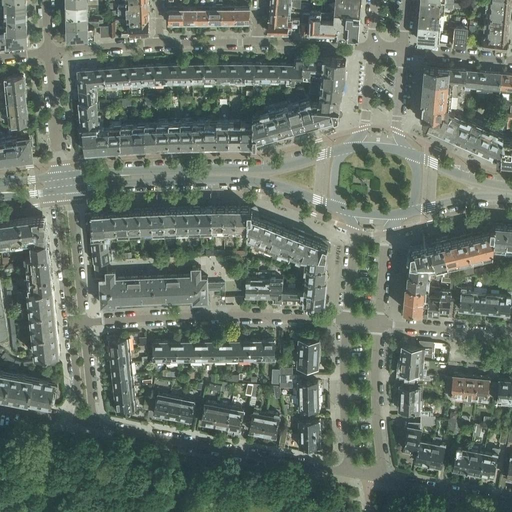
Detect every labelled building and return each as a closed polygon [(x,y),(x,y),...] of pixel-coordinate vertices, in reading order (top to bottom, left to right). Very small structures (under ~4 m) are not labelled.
[(0,0),(1,9),(27,9),(26,0),(0,0)] [(119,5),(119,9),(148,8),(148,4),(149,3),(148,0),(126,0),(127,4),(119,5)] [(271,8),(291,11),(292,4),(297,5),(297,6),(301,6),(301,2),(290,0),(271,0),(271,3),(270,4),(270,7),(271,8)] [(335,0),(335,11),(360,13),(361,1),(346,0),(335,0)] [(454,2),(430,0),(421,0),(421,11),(440,13),(445,13),(446,6),(454,7),(454,2)] [(67,3),(67,14),(86,14),(86,8),(98,8),(98,3),(67,3)] [(184,22),(184,5),(169,5),(169,8),(169,22),(177,22),(177,24),(182,24),(182,22),(184,22)] [(184,5),(184,22),(189,22),(190,23),(195,23),(195,22),(197,22),(197,5),(184,5)] [(197,5),(197,22),(202,22),(202,23),(209,23),(210,5),(197,5)] [(210,5),(209,23),(216,23),(216,22),(222,22),(223,5),(210,5)] [(235,21),(236,5),(223,5),(222,22),(223,22),(223,23),(229,23),(229,21),(235,21)] [(236,5),(235,21),(236,21),(236,23),(242,23),(242,21),(249,21),(250,7),(250,5),(245,5),(236,5)] [(490,10),(489,16),(510,18),(511,8),(487,6),(486,9),(490,10)] [(148,8),(119,9),(119,14),(127,13),(127,19),(128,19),(149,18),(149,14),(148,13),(148,8)] [(270,14),(270,19),(292,21),(299,22),(300,18),(295,17),(295,18),(291,17),(291,11),(271,8),(271,9),(270,10),(270,13),(270,14)] [(0,14),(8,15),(8,20),(27,20),(27,9),(1,9),(0,9),(0,14)] [(310,11),(310,14),(309,23),(309,33),(319,33),(321,18),(321,11),(310,11)] [(360,13),(335,11),(335,12),(321,11),(321,18),(319,33),(337,34),(356,35),(356,34),(358,33),(359,33),(360,13)] [(421,11),(419,27),(438,29),(440,13),(421,11)] [(67,26),(95,25),(99,25),(99,20),(86,20),(86,14),(67,14),(67,26)] [(302,23),(309,23),(310,14),(303,14),(302,23)] [(485,26),(509,28),(510,18),(489,16),(488,22),(486,22),(485,26)] [(149,18),(128,19),(128,28),(129,34),(150,33),(149,18)] [(292,21),(270,19),(269,19),(268,31),(291,32),(292,21)] [(27,20),(8,20),(8,26),(0,26),(0,32),(28,31),(27,20)] [(101,25),(101,35),(110,35),(110,24),(101,25)] [(95,25),(67,26),(67,38),(95,36),(95,25)] [(455,25),(455,30),(454,38),(454,43),(466,44),(467,26),(455,25)] [(509,28),(485,26),(485,29),(488,30),(487,36),(508,38),(509,28)] [(438,29),(419,27),(418,38),(420,41),(437,42),(438,29)] [(28,31),(0,32),(1,37),(0,36),(0,46),(28,43),(28,31)] [(508,38),(487,36),(485,36),(484,46),(508,48),(508,38)] [(304,71),(304,56),(296,56),(296,64),(291,64),(291,82),(291,83),(295,83),(295,75),(304,76),(304,71)] [(322,69),(323,69),(323,65),(322,65),(323,63),(323,57),(304,56),(304,71),(308,72),(309,68),(322,69)] [(323,65),(323,69),(345,71),(346,59),(343,59),(343,58),(323,57),(323,63),(322,65),(323,65)] [(193,81),(192,63),(187,63),(187,62),(182,63),(181,63),(180,63),(181,81),(193,81)] [(205,81),(205,63),(203,63),(202,62),(198,62),(197,63),(192,63),(193,81),(205,81)] [(205,63),(205,81),(218,80),(218,63),(213,63),(211,62),(207,62),(206,63),(205,63)] [(222,63),(218,63),(218,80),(230,80),(230,63),(228,63),(227,62),(223,62),(222,63)] [(230,80),(242,81),(242,63),(237,63),(236,62),(232,62),(231,63),(230,63),(230,80)] [(242,63),(242,81),(255,81),(255,63),(254,63),(253,62),(248,62),(247,63),(242,63)] [(255,63),(255,81),(267,81),(267,63),(263,63),(261,62),(257,62),(256,63),(255,63)] [(267,81),(279,81),(280,63),(279,63),(277,62),(273,62),(272,63),(267,63),(267,81)] [(168,81),(168,64),(163,64),(161,63),(157,63),(156,64),(155,64),(156,82),(156,85),(165,85),(164,82),(168,81)] [(168,64),(168,81),(181,81),(180,63),(179,64),(178,63),(173,63),(172,64),(168,64)] [(280,63),(279,81),(291,82),(291,64),(287,64),(286,63),(282,63),(281,63),(280,63)] [(131,66),(131,83),(139,83),(139,86),(143,86),(143,82),(144,82),(143,65),(138,65),(136,64),(132,65),(131,66)] [(144,82),(156,82),(155,64),(154,64),(153,64),(148,64),(147,65),(143,65),(144,82)] [(118,66),(119,84),(131,83),(131,66),(129,66),(128,65),(123,65),(122,66),(118,66)] [(425,77),(449,79),(450,67),(429,65),(429,66),(426,66),(425,77)] [(105,67),(106,81),(106,85),(119,84),(118,66),(113,67),(112,66),(107,66),(106,67),(105,67)] [(80,87),(80,88),(98,87),(98,82),(106,81),(105,67),(91,68),(91,67),(81,68),(81,69),(78,69),(79,81),(78,81),(79,87),(80,87)] [(449,79),(466,81),(467,69),(450,67),(449,79)] [(321,80),(344,82),(345,71),(323,69),(322,69),(321,80)] [(466,86),(477,87),(479,70),(467,69),(466,81),(466,86)] [(477,87),(489,89),(491,70),(486,70),(480,70),(479,70),(477,87)] [(491,70),(489,89),(501,90),(502,72),(491,70)] [(511,72),(502,72),(501,90),(511,90),(511,72)] [(5,77),(6,89),(25,87),(26,85),(26,81),(25,80),(24,75),(18,75),(18,74),(14,74),(14,76),(5,77)] [(425,77),(423,100),(422,106),(425,106),(425,109),(424,116),(423,117),(422,117),(422,118),(421,119),(421,120),(422,121),(423,122),(441,130),(452,135),(462,112),(463,110),(464,104),(466,86),(466,81),(449,79),(425,77)] [(320,92),(342,94),(342,89),(344,87),(344,82),(321,80),(320,92)] [(6,89),(7,101),(26,99),(26,98),(27,97),(27,93),(25,92),(25,87),(6,89)] [(98,87),(80,88),(80,92),(79,92),(80,100),(81,100),(81,101),(102,99),(101,87),(98,88),(98,87)] [(313,103),(339,105),(340,101),(341,99),(342,94),(320,92),(320,99),(312,99),(313,103)] [(299,98),(306,124),(318,121),(313,103),(312,99),(309,95),(299,98)] [(132,97),(123,98),(124,106),(132,106),(132,97)] [(287,101),(295,128),(306,124),(299,98),(287,101)] [(26,99),(7,101),(9,113),(27,111),(27,110),(28,109),(28,105),(27,104),(26,99)] [(102,99),(81,101),(79,101),(79,103),(78,104),(79,107),(80,108),(81,113),(103,112),(102,99)] [(275,102),(283,131),(295,128),(287,101),(287,99),(275,102)] [(283,131),(275,102),(264,106),(265,110),(272,134),(283,131)] [(339,105),(313,103),(318,121),(340,115),(341,114),(342,113),(342,112),(341,111),(341,110),(340,110),(339,109),(340,105),(339,105)] [(253,120),(253,143),(256,143),(256,142),(256,141),(256,142),(258,142),(258,143),(259,144),(260,144),(261,144),(262,143),(266,136),(272,134),(265,110),(254,113),(253,120)] [(27,111),(9,113),(10,125),(16,124),(29,123),(29,122),(30,121),(29,117),(28,116),(27,111)] [(82,126),(84,125),(96,124),(100,124),(100,123),(104,123),(104,119),(104,112),(103,112),(81,113),(81,114),(80,116),(80,119),(81,120),(82,126)] [(462,112),(452,135),(463,139),(473,117),(462,112)] [(484,122),(473,117),(463,139),(474,144),(484,122)] [(182,120),(170,121),(170,144),(175,144),(175,145),(181,144),(181,143),(182,143),(182,120)] [(182,120),(182,143),(187,143),(187,144),(193,144),(193,143),(194,143),(194,120),(182,120)] [(194,120),(194,143),(199,143),(199,144),(205,144),(205,143),(206,143),(206,120),(194,120)] [(206,120),(206,143),(211,143),(211,144),(217,144),(217,143),(218,143),(218,120),(206,120)] [(230,143),(230,120),(218,120),(218,143),(223,142),(223,144),(229,144),(229,143),(230,143)] [(230,120),(230,143),(235,142),(235,144),(241,144),(241,143),(241,120),(230,120)] [(241,120),(241,143),(247,143),(247,144),(253,144),(253,143),(253,120),(241,120)] [(146,122),(146,145),(151,145),(151,146),(157,145),(157,144),(158,144),(158,121),(146,122)] [(158,121),(158,144),(163,144),(163,145),(169,145),(169,144),(170,144),(170,121),(158,121)] [(485,122),(484,122),(474,144),(485,149),(495,127),(496,125),(486,121),(485,122)] [(134,145),(134,122),(122,123),(122,146),(127,146),(127,147),(133,147),(133,146),(134,145)] [(134,122),(134,145),(139,145),(139,146),(145,146),(145,145),(146,145),(146,122),(134,122)] [(110,129),(110,147),(115,147),(115,148),(121,147),(121,146),(122,146),(122,123),(110,124),(110,129)] [(96,132),(96,124),(84,125),(86,148),(86,150),(87,150),(87,149),(88,150),(94,149),(93,148),(99,148),(98,131),(96,132)] [(98,131),(99,148),(103,148),(103,149),(109,148),(109,147),(110,147),(110,129),(100,129),(100,124),(96,124),(96,132),(98,131)] [(18,134),(21,158),(33,157),(29,127),(17,128),(18,134)] [(504,131),(495,127),(485,149),(490,152),(493,159),(493,160),(494,160),(495,160),(496,160),(497,160),(498,159),(498,158),(499,158),(499,160),(502,160),(504,137),(504,131)] [(6,136),(9,160),(21,158),(18,134),(6,136)] [(0,136),(0,160),(9,160),(6,136),(0,136)] [(511,138),(504,137),(502,160),(502,161),(508,162),(508,160),(511,160),(511,138)] [(230,207),(225,207),(225,231),(236,231),(237,207),(236,207),(236,206),(230,205),(230,207)] [(236,231),(249,231),(249,207),(248,207),(248,206),(242,205),(242,207),(237,207),(236,231)] [(165,208),(166,231),(169,230),(178,230),(177,207),(176,207),(176,206),(170,207),(170,208),(165,208)] [(182,207),(177,207),(178,230),(190,230),(189,207),(188,207),(188,206),(182,206),(182,207)] [(189,207),(190,230),(201,230),(201,207),(200,207),(200,206),(194,206),(194,207),(189,207)] [(213,229),(213,207),(212,207),(212,206),(206,206),(206,207),(201,207),(201,230),(213,229)] [(213,207),(213,229),(213,231),(225,231),(225,207),(224,207),(224,206),(218,206),(218,207),(213,207)] [(249,207),(249,231),(248,237),(256,240),(264,218),(259,216),(260,214),(257,208),(257,207),(257,206),(256,206),(255,206),(254,206),(253,206),(253,207),(249,207)] [(141,209),(142,232),(154,231),(153,208),(152,208),(152,207),(146,208),(146,209),(141,209)] [(153,208),(154,231),(166,231),(165,208),(164,208),(164,207),(158,207),(158,208),(153,208)] [(134,209),(129,210),(130,232),(142,232),(141,209),(140,209),(140,208),(134,208),(134,209)] [(122,210),(117,211),(118,229),(119,233),(130,232),(129,210),(128,210),(128,209),(122,209),(122,210)] [(110,211),(105,211),(107,235),(110,235),(112,235),(111,230),(118,229),(117,211),(116,211),(116,210),(110,210),(110,211)] [(94,231),(94,236),(107,235),(105,211),(100,212),(99,211),(93,211),(93,214),(92,214),(92,215),(86,215),(86,222),(88,222),(88,224),(86,224),(86,232),(94,231)] [(31,240),(33,254),(50,252),(47,217),(46,218),(44,216),(44,215),(34,217),(36,240),(31,240)] [(21,218),(25,241),(31,240),(36,240),(34,217),(21,218)] [(10,220),(13,243),(25,241),(21,218),(10,220)] [(254,244),(265,249),(276,220),(270,218),(269,220),(264,218),(256,240),(254,244)] [(13,243),(10,220),(0,221),(0,235),(1,244),(13,243)] [(265,249),(276,253),(286,227),(282,225),(282,223),(276,220),(265,249)] [(493,254),(494,247),(496,223),(493,223),(493,224),(494,224),(494,225),(493,225),(493,224),(492,223),(492,222),(491,222),(490,222),(489,222),(488,222),(487,223),(483,230),(483,231),(482,231),(482,232),(479,233),(484,256),(493,254)] [(496,223),(494,247),(506,248),(508,225),(502,224),(503,223),(497,223),(496,223)] [(289,252),(298,229),(292,227),(292,229),(286,227),(276,253),(287,257),(289,252)] [(301,256),(302,252),(308,235),(304,233),(305,232),(298,229),(289,252),(301,257),(301,256)] [(473,233),(467,234),(472,259),(484,256),(479,233),(474,234),(474,233),(473,233)] [(459,237),(456,238),(461,262),(464,271),(474,268),(472,259),(467,234),(459,236),(460,236),(459,236),(459,237)] [(92,241),(93,249),(111,247),(110,235),(107,235),(94,236),(92,236),(93,241),(92,241)] [(308,235),(302,252),(326,253),(327,253),(327,246),(328,246),(329,245),(330,245),(330,244),(330,243),(330,242),(330,241),(329,241),(315,235),(314,237),(308,235)] [(444,240),(449,265),(461,262),(456,238),(451,239),(451,238),(450,239),(450,238),(444,240)] [(449,265),(444,240),(436,241),(437,242),(435,242),(436,243),(432,244),(436,262),(438,267),(449,265)] [(412,260),(436,262),(432,244),(428,245),(427,244),(426,245),(426,244),(412,248),(411,248),(410,248),(410,249),(410,250),(410,251),(410,252),(411,252),(412,252),(411,260),(412,260)] [(111,247),(93,249),(93,256),(94,256),(95,261),(107,260),(113,259),(111,247)] [(50,252),(33,254),(26,254),(28,266),(51,263),(50,252)] [(302,252),(301,256),(306,256),(305,264),(326,266),(327,260),(325,258),(326,253),(302,252)] [(107,260),(95,261),(96,277),(101,277),(102,303),(117,303),(117,300),(194,297),(194,300),(209,299),(208,289),(225,288),(225,281),(208,282),(208,275),(201,275),(201,265),(193,265),(193,273),(115,276),(115,269),(107,269),(107,260)] [(410,267),(409,272),(431,274),(432,267),(438,267),(436,262),(412,260),(411,265),(410,267)] [(52,274),(51,263),(28,266),(29,277),(52,274)] [(304,275),(306,275),(327,277),(328,272),(326,270),(326,266),(305,264),(304,275)] [(407,279),(407,285),(430,286),(431,274),(409,272),(409,279),(407,279)] [(53,285),(52,274),(29,277),(30,288),(53,285)] [(306,275),(304,287),(304,288),(326,289),(327,277),(306,275)] [(259,295),(259,276),(247,276),(246,294),(251,295),(252,295),(256,296),(257,295),(259,295)] [(271,277),(259,276),(259,295),(260,295),(260,296),(265,296),(266,295),(271,295),(271,277)] [(0,337),(9,336),(0,277),(0,337)] [(283,277),(271,277),(271,295),(275,295),(275,299),(283,299),(283,286),(283,277)] [(28,288),(29,298),(54,296),(53,285),(30,288),(28,288)] [(421,300),(429,300),(429,295),(430,292),(431,291),(432,287),(430,286),(407,285),(406,296),(421,297),(421,300)] [(283,299),(304,300),(304,292),(302,291),(302,287),(283,286),(283,299)] [(304,292),(304,300),(322,300),(325,300),(326,289),(304,288),(304,287),(302,287),(302,291),(304,292)] [(474,290),(473,309),(474,309),(474,310),(480,311),(480,310),(485,310),(487,291),(487,288),(474,287),(474,290)] [(441,295),(440,310),(448,311),(450,309),(452,289),(441,288),(441,295)] [(474,290),(462,289),(460,308),(466,308),(466,309),(472,310),(472,309),(473,309),(474,290)] [(499,292),(498,311),(498,312),(504,313),(504,312),(510,312),(511,291),(508,290),(508,293),(499,292)] [(498,311),(499,292),(487,291),(485,310),(490,311),(490,312),(496,312),(496,311),(498,311)] [(429,295),(429,300),(428,310),(427,313),(428,313),(428,312),(437,313),(440,311),(440,310),(441,295),(435,294),(433,296),(429,295)] [(29,298),(31,309),(55,307),(54,296),(29,298)] [(405,308),(428,310),(429,300),(421,300),(421,297),(406,296),(405,309),(405,308)] [(55,307),(31,309),(32,320),(56,318),(55,307)] [(32,320),(33,331),(58,329),(56,318),(32,320)] [(33,331),(34,342),(59,340),(58,329),(33,331)] [(109,345),(110,352),(131,349),(129,337),(110,339),(110,344),(109,345)] [(243,339),(239,339),(239,359),(251,359),(251,338),(244,338),(243,339)] [(257,338),(251,338),(251,359),(263,359),(263,339),(258,339),(257,338)] [(263,339),(263,359),(275,359),(275,339),(274,339),(273,338),(268,338),(267,339),(263,339)] [(299,352),(321,353),(321,339),(300,338),(299,352)] [(167,360),(167,340),(161,340),(160,339),(156,339),(155,340),(154,340),(154,361),(167,360)] [(179,360),(179,339),(172,339),(171,340),(167,340),(167,360),(179,360)] [(185,339),(179,339),(179,360),(191,360),(191,340),(186,340),(185,339)] [(195,340),(191,340),(191,360),(203,360),(203,339),(196,339),(195,340)] [(215,360),(215,340),(210,340),(209,339),(203,339),(203,360),(215,360)] [(215,340),(215,360),(227,360),(227,339),(220,339),(219,340),(215,340)] [(233,339),(227,339),(227,360),(239,359),(239,339),(234,339),(233,339)] [(59,340),(34,342),(35,354),(60,351),(59,340)] [(401,358),(424,360),(425,352),(429,352),(432,352),(443,353),(443,347),(433,346),(429,347),(417,346),(417,345),(408,345),(403,345),(403,350),(402,350),(401,358)] [(112,361),(112,363),(132,361),(131,349),(110,352),(111,359),(112,361)] [(14,363),(20,365),(22,361),(16,359),(11,356),(6,351),(3,355),(8,359),(14,363)] [(321,353),(299,352),(298,365),(320,367),(321,353)] [(424,360),(401,358),(400,366),(401,366),(401,371),(406,372),(406,373),(415,373),(423,373),(424,360)] [(112,368),(113,375),(133,373),(132,361),(112,363),(113,368),(112,368)] [(0,394),(6,395),(11,371),(0,369),(0,394)] [(6,395),(18,398),(22,374),(11,371),(6,395)] [(115,384),(115,387),(134,385),(133,373),(113,375),(113,383),(115,384)] [(280,380),(281,385),(281,386),(296,386),(296,394),(320,393),(320,380),(298,380),(298,373),(292,373),(281,374),(280,380)] [(452,395),(464,397),(466,375),(464,374),(460,373),(458,374),(454,374),(453,375),(447,375),(446,392),(452,393),(452,395)] [(18,398),(29,400),(33,376),(22,374),(18,398)] [(466,375),(464,397),(476,398),(478,376),(477,376),(476,375),(472,374),(470,375),(466,375)] [(478,376),(476,398),(480,398),(488,399),(488,395),(493,395),(495,382),(490,381),(490,377),(485,376),(484,375),(480,375),(479,376),(478,376)] [(33,376),(29,400),(40,402),(45,378),(33,376)] [(498,400),(510,401),(511,379),(510,378),(506,377),(504,378),(500,378),(499,382),(495,382),(493,395),(498,396),(498,400)] [(45,378),(40,402),(52,404),(53,399),(55,399),(58,380),(45,378)] [(400,396),(420,397),(421,390),(423,390),(423,385),(432,386),(432,380),(420,380),(420,385),(401,384),(400,396)] [(254,383),(252,395),(258,397),(260,384),(254,383)] [(114,391),(115,399),(136,397),(134,385),(115,387),(115,390),(114,391)] [(282,397),(281,386),(281,385),(274,385),(276,398),(282,397)] [(157,414),(166,416),(170,395),(158,392),(156,398),(152,397),(150,408),(154,409),(154,412),(158,413),(157,414)] [(320,393),(296,394),(297,408),(319,408),(319,402),(320,402),(320,393)] [(170,395),(166,416),(179,418),(183,397),(170,395)] [(144,407),(150,408),(152,397),(146,396),(144,407)] [(419,415),(421,415),(431,416),(431,410),(422,410),(422,405),(426,405),(426,397),(420,397),(400,396),(399,409),(419,410),(419,415)] [(136,397),(115,399),(116,406),(117,407),(117,411),(125,411),(125,413),(131,413),(130,412),(137,411),(136,397)] [(183,397),(179,418),(188,420),(188,419),(192,420),(196,400),(183,397)] [(205,423),(215,425),(219,402),(206,400),(202,421),(206,422),(205,423)] [(215,425),(227,427),(232,405),(219,402),(215,425)] [(232,405),(227,427),(237,429),(237,427),(240,428),(244,407),(232,405)] [(254,432),(263,434),(267,411),(260,410),(261,407),(255,405),(250,430),(255,431),(254,432)] [(267,411),(263,434),(271,435),(271,434),(276,435),(280,414),(267,411)] [(431,416),(421,415),(421,427),(424,427),(424,425),(437,424),(436,416),(431,416)] [(448,432),(453,433),(456,419),(451,418),(448,432)] [(299,421),(300,433),(321,433),(320,419),(299,420),(299,421)] [(411,454),(416,455),(419,439),(422,428),(421,428),(408,426),(408,427),(403,426),(401,435),(406,436),(404,448),(405,448),(405,449),(411,450),(411,449),(412,449),(411,454)] [(500,441),(506,442),(508,429),(502,428),(500,441)] [(287,437),(291,438),(292,432),(282,430),(279,442),(286,443),(287,437)] [(321,433),(300,433),(300,445),(299,445),(299,446),(320,446),(321,446),(321,433)] [(419,439),(416,455),(416,460),(420,461),(420,463),(429,465),(433,442),(419,439)] [(433,442),(429,465),(437,466),(437,464),(442,465),(446,442),(441,441),(440,443),(433,442)] [(458,470),(467,472),(471,449),(462,448),(463,445),(457,444),(453,467),(458,468),(458,470)] [(485,452),(481,474),(494,477),(499,452),(500,452),(500,448),(494,447),(493,453),(485,452)] [(480,474),(481,474),(485,452),(471,449),(467,472),(475,473),(475,471),(480,472),(480,474)] [(336,491),(334,501),(352,505),(353,501),(354,499),(354,495),(336,491)]
